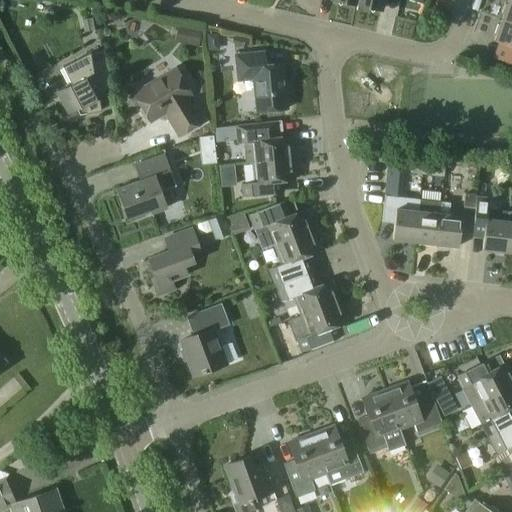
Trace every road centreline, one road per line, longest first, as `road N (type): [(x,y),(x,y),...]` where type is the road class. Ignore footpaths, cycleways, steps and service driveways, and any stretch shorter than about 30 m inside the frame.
road 1 (residential): [(398,339),(331,121),(334,36)]
road 2 (residential): [(171,421),(134,313),(75,189),(77,167),(111,149)]
road 3 (tertiary): [(122,442),(0,169)]
road 4 (residential): [(171,421),(398,339)]
road 5 (residential): [(334,36),(433,57),(463,48),(481,0)]
road 6 (residential): [(168,0),(334,36)]
